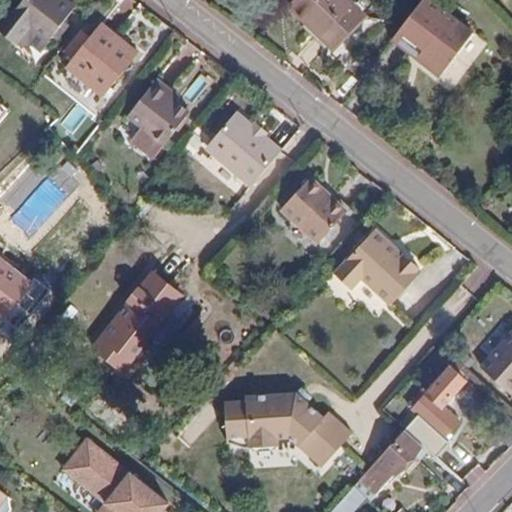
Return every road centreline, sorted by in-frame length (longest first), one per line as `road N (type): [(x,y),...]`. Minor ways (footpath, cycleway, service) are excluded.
road 1 (residential): [(185,0),(511,263)]
road 2 (unknown): [(313,101),(182,243)]
road 3 (unknown): [(487,242),(365,382)]
